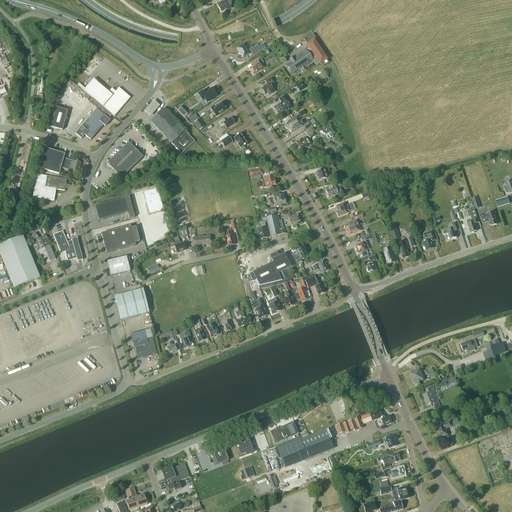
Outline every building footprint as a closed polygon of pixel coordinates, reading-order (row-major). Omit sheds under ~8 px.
[(221,2),(217,5),(219,8),(219,9),(219,10),(220,12),(221,12),(225,10),(225,11),(232,8),(230,5),(231,5),(230,4),(231,3),(230,1),(229,1),(228,0),(227,0),(223,0),(221,1),(221,2)] [(304,48),(288,59),(290,61),(284,65),(291,74),(291,73),(316,57),(320,63),(326,59),(314,40),(307,45),(309,47),(305,50),(304,48)] [(253,55),(249,50),(246,51),(242,45),(236,49),(242,58),(246,56),(247,59),(253,55)] [(252,74),(253,75),(264,68),(262,64),(261,64),(259,60),(252,64),(253,66),(249,69),(251,72),(252,74)] [(267,84),(263,87),(264,88),(262,89),(265,95),(267,93),(269,95),(275,91),(272,87),(275,85),(273,83),(274,82),(271,78),(266,81),(267,84)] [(114,116),(130,98),(119,88),(116,92),(112,88),(108,92),(93,79),(85,88),(79,83),(77,85),(114,116)] [(203,91),(198,94),(202,100),(205,98),(207,102),(217,96),(212,88),(205,93),(203,91)] [(292,108),(288,103),(284,96),(278,100),(280,103),(278,104),(278,105),(273,108),(276,112),(275,112),(276,114),(277,114),(278,115),(285,111),(286,112),(292,108)] [(154,100),(145,111),(148,114),(151,116),(160,105),(157,103),(154,100)] [(96,109),(108,119),(111,115),(100,105),(96,109)] [(211,111),(216,118),(217,118),(219,117),(219,116),(226,111),(222,106),(219,108),(218,107),(215,109),(215,108),(211,111)] [(62,130),(68,111),(56,108),(50,127),(62,130)] [(81,139),(83,137),(84,135),(90,140),(103,125),(105,126),(110,121),(108,119),(96,109),(75,134),(81,139)] [(195,141),(188,134),(163,109),(150,121),(182,154),(195,141)] [(298,115),(297,115),(287,122),(287,123),(285,125),(285,126),(286,128),(287,129),(288,128),(300,120),(299,118),(305,114),(303,110),(297,114),(298,115)] [(224,119),(218,123),(221,128),(224,126),(226,129),(235,123),(231,118),(225,121),(224,119)] [(303,124),(300,120),(288,128),(291,133),(301,126),(304,131),(312,126),(309,121),(309,122),(308,120),(303,124)] [(197,121),(194,123),(199,130),(204,127),(201,123),(200,124),(197,121)] [(205,133),(215,128),(213,125),(203,130),(205,133)] [(326,125),(319,129),(320,132),(322,131),(323,133),(324,133),(325,134),(328,139),(334,136),(326,125)] [(240,133),(233,138),(241,149),(248,144),(240,133)] [(228,136),(220,142),(224,148),(233,142),(228,136)] [(306,148),(311,145),(306,137),(303,140),(302,139),(296,142),(298,146),(301,150),(306,147),(306,148)] [(122,178),(143,157),(128,142),(107,163),(122,178)] [(153,143),(144,152),(146,154),(154,145),(153,143)] [(68,170),(70,163),(71,160),(64,158),(65,154),(44,148),(38,168),(59,174),(61,168),(65,169),(68,170)] [(73,164),(70,163),(68,170),(77,173),(78,169),(80,169),(81,162),(74,160),(73,164)] [(261,168),(249,171),(251,178),(263,175),(261,168)] [(325,169),(324,170),(320,171),(320,170),(318,170),(318,171),(315,172),(315,173),(316,176),(317,176),(319,180),(326,178),(325,173),(326,172),(325,169)] [(70,185),(66,185),(66,179),(37,174),(33,197),(54,201),(56,189),(64,191),(65,189),(70,185)] [(274,181),(273,176),(269,177),(269,176),(267,176),(268,178),(264,179),(264,180),(262,181),(264,188),(266,188),(272,187),(271,186),(275,185),(275,184),(276,183),(275,181),(274,181)] [(339,187),(335,188),(335,187),(326,190),(328,198),(337,195),(341,194),(339,187)] [(166,221),(158,192),(144,196),(151,225),(166,221)] [(267,199),(268,203),(284,199),(283,194),(278,195),(278,194),(272,195),(273,200),(272,200),(271,198),(267,199)] [(480,207),(477,197),(472,199),(475,209),(480,207)] [(510,204),(508,197),(496,200),(498,207),(510,204)] [(97,213),(99,221),(128,213),(124,198),(103,204),(95,206),(96,213),(97,213)] [(284,199),(268,203),(269,206),(273,205),(272,203),(274,202),(275,207),(281,206),(281,205),(285,203),(286,202),(285,200),(284,200),(284,199)] [(345,203),(336,207),(338,212),(336,212),(338,217),(348,213),(349,212),(348,211),(353,210),(351,203),(346,205),(345,203)] [(475,223),(478,222),(473,208),(468,209),(471,219),(466,220),(470,233),(478,231),(475,223)] [(270,216),(266,217),(271,237),(286,233),(285,228),(283,229),(281,220),(279,220),(278,214),(276,215),(275,212),(269,213),(270,216)] [(488,221),(489,224),(492,226),(496,225),(498,222),(496,221),(495,216),(495,214),(495,213),(493,212),(486,214),(485,213),(480,215),(483,223),(488,221)] [(302,223),(299,214),(294,215),(288,217),(292,229),(293,230),(296,229),(297,227),(296,225),(297,225),(302,223)] [(346,230),(358,225),(356,221),(344,226),(345,230),(346,230)] [(257,229),(256,230),(255,231),(255,234),(257,235),(259,235),(259,239),(267,237),(264,222),(259,223),(260,227),(257,228),(257,229)] [(443,231),(443,232),(443,234),(445,235),(448,233),(450,240),(454,238),(455,239),(457,239),(457,237),(455,232),(456,231),(459,230),(456,222),(452,223),(453,227),(450,228),(443,231)] [(360,231),(358,225),(346,230),(348,236),(360,231)] [(130,226),(101,234),(106,253),(135,245),(135,243),(131,228),(130,226)] [(395,226),(389,228),(393,240),(399,238),(395,226)] [(140,242),(136,227),(131,228),(135,243),(140,242)] [(231,232),(230,232),(229,229),(224,230),(225,232),(225,233),(226,237),(225,237),(227,246),(235,244),(233,236),(231,236),(231,232)] [(72,240),(67,242),(62,231),(53,235),(61,254),(65,252),(68,261),(76,258),(77,261),(83,260),(77,238),(71,239),(72,240)] [(425,246),(426,251),(432,248),(431,244),(432,243),(432,241),(434,240),(432,232),(423,234),(426,242),(424,242),(422,242),(421,243),(421,245),(421,246),(422,247),(423,247),(425,246)] [(40,277),(29,252),(23,235),(0,244),(0,252),(14,288),(40,277)] [(35,241),(38,250),(44,264),(56,259),(46,236),(35,241)] [(204,245),(211,244),(210,236),(204,237),(204,236),(192,238),(194,249),(204,247),(204,245)] [(413,236),(408,238),(411,248),(417,246),(413,236)] [(177,253),(186,250),(183,242),(180,243),(179,240),(178,237),(172,239),(173,242),(167,244),(169,248),(174,246),(177,253)] [(407,257),(409,256),(406,249),(408,248),(406,240),(397,243),(400,254),(401,254),(402,258),(406,257),(406,258),(407,257)] [(357,252),(358,253),(366,250),(365,249),(368,248),(366,243),(363,244),(362,243),(355,246),(357,250),(356,251),(357,252)] [(166,245),(153,250),(154,254),(167,249),(166,245)] [(305,251),(302,245),(298,247),(298,246),(294,248),(291,249),(293,253),(291,253),(293,257),(305,251)] [(270,255),(273,262),(253,272),(259,286),(258,286),(259,289),(291,282),(287,273),(290,272),(289,269),(297,266),(296,265),(293,257),(291,253),(290,251),(279,256),(277,252),(270,255)] [(305,251),(293,257),(296,265),(297,265),(303,262),(301,260),(304,259),(304,258),(307,256),(305,251)] [(384,254),(388,264),(395,262),(391,251),(384,254)] [(376,261),(375,257),(374,255),(368,257),(370,263),(367,264),(368,264),(366,265),(367,268),(366,268),(366,269),(366,270),(367,271),(368,272),(372,271),(372,272),(375,271),(377,270),(374,262),(376,261)] [(133,270),(129,256),(109,261),(113,275),(133,270)] [(320,274),(328,270),(323,260),(316,263),(316,264),(312,266),(315,272),(319,270),(320,274)] [(157,265),(147,269),(149,274),(159,270),(157,265)] [(314,277),(305,281),(307,287),(307,288),(314,285),(312,281),(315,280),(314,277)] [(305,291),(304,288),(307,287),(305,281),(304,279),(300,281),(302,286),(300,287),(300,289),(297,290),(298,293),(297,294),(295,295),(297,301),(300,299),(301,301),(302,301),(303,301),(305,300),(308,298),(305,291)] [(321,285),(319,280),(316,281),(317,284),(316,285),(316,287),(315,287),(318,295),(324,293),(322,289),(326,287),(325,283),(321,285)] [(143,289),(114,296),(120,320),(149,313),(143,289)] [(284,299),(287,308),(291,306),(291,305),(293,304),(292,300),(291,296),(289,291),(285,293),(287,298),(284,299)] [(255,310),(259,319),(267,316),(263,305),(262,306),(260,299),(250,303),(253,311),(255,310)] [(272,314),(280,311),(277,302),(275,299),(268,302),(272,314)] [(244,317),(241,310),(238,312),(240,315),(241,319),(241,318),(244,325),(251,323),(248,316),(244,317)] [(241,318),(241,319),(235,321),(238,328),(244,325),(241,318)] [(232,326),(231,325),(232,325),(230,319),(223,322),(224,325),(223,325),(226,333),(232,330),(230,327),(232,326)] [(208,330),(211,337),(212,337),(218,335),(218,334),(219,334),(216,327),(215,327),(214,323),(207,326),(208,330)] [(197,337),(199,342),(200,342),(202,341),(205,340),(203,335),(202,332),(200,328),(194,331),(196,334),(195,334),(197,337)] [(138,359),(157,355),(152,338),(147,339),(145,330),(130,334),(134,347),(135,347),(138,359)] [(182,340),(185,348),(191,346),(189,342),(188,338),(187,337),(190,335),(188,330),(185,331),(185,333),(179,335),(181,339),(182,340)] [(172,331),(159,335),(160,338),(170,335),(172,341),(175,340),(172,331)] [(483,331),(473,334),(475,339),(484,335),(483,331)] [(463,351),(468,349),(469,352),(475,350),(474,348),(478,347),(475,339),(461,344),(463,351)] [(502,344),(499,344),(498,339),(495,340),(492,341),(489,342),(483,345),(485,349),(486,349),(487,351),(483,353),(486,362),(495,359),(494,357),(505,352),(502,344)] [(166,347),(169,354),(170,353),(171,354),(173,353),(173,352),(177,351),(174,345),(173,346),(171,342),(167,343),(168,346),(166,347)] [(431,368),(426,370),(420,372),(420,370),(410,374),(414,383),(415,383),(416,385),(420,383),(419,381),(423,379),(424,379),(422,376),(427,374),(429,377),(435,375),(433,371),(432,371),(431,368)] [(433,411),(441,408),(438,400),(436,401),(433,392),(435,391),(433,387),(426,390),(427,394),(423,395),(427,405),(433,403),(434,406),(432,407),(433,411)] [(389,417),(385,418),(384,415),(383,415),(380,409),(369,413),(372,421),(381,418),(381,420),(383,426),(391,423),(389,417)] [(346,434),(362,428),(359,417),(353,419),(342,424),(342,423),(335,426),(338,435),(345,432),(346,434)] [(295,422),(294,421),(270,432),(275,443),(299,433),(298,433),(294,422),(295,422)] [(446,429),(452,427),(452,425),(451,421),(444,423),(444,422),(437,424),(438,426),(434,427),(435,432),(436,433),(435,434),(436,436),(437,437),(438,437),(439,439),(442,438),(442,437),(448,435),(446,429)] [(326,430),(300,440),(307,459),(333,449),(326,430)] [(389,449),(396,446),(394,441),(396,440),(394,436),(389,437),(388,437),(385,438),(385,439),(383,439),(387,449),(389,448),(389,449)] [(253,453),(248,440),(234,445),(239,458),(253,453)] [(381,444),(380,440),(367,444),(368,450),(372,448),(373,449),(376,448),(376,446),(381,444)] [(215,465),(228,461),(224,450),(214,453),(214,452),(210,454),(211,457),(212,457),(215,465)] [(398,453),(390,456),(382,459),(384,463),(380,465),(382,471),(391,468),(390,465),(398,462),(400,461),(399,458),(399,457),(398,453)] [(184,463),(172,468),(171,467),(161,471),(165,481),(167,481),(172,492),(182,488),(179,481),(189,477),(184,463)] [(244,480),(254,476),(251,467),(240,471),(244,480)] [(399,477),(404,476),(402,467),(397,468),(397,470),(391,472),(391,471),(386,472),(387,475),(391,474),(392,478),(399,476),(399,477)] [(382,490),(380,490),(381,494),(388,493),(387,492),(391,491),(390,486),(382,488),(382,490)] [(401,500),(409,498),(406,487),(393,491),(396,501),(401,500)] [(134,488),(125,491),(128,499),(127,499),(127,500),(126,501),(129,511),(138,508),(135,497),(137,497),(134,488)] [(118,499),(119,501),(124,499),(123,496),(125,496),(124,493),(112,498),(114,503),(117,502),(116,499),(118,499)] [(137,497),(135,497),(138,508),(143,506),(147,505),(146,501),(149,500),(147,494),(144,495),(137,497)] [(379,509),(379,510),(379,511),(392,511),(403,509),(401,501),(401,500),(396,501),(392,502),(393,506),(379,509)] [(116,504),(119,511),(127,511),(123,501),(116,504)] [(187,507),(190,506),(189,501),(186,502),(186,503),(180,505),(180,503),(176,504),(176,505),(172,506),(174,511),(178,510),(179,510),(182,509),(187,507)] [(363,505),(364,511),(370,511),(371,511),(376,510),(374,502),(363,505)]
